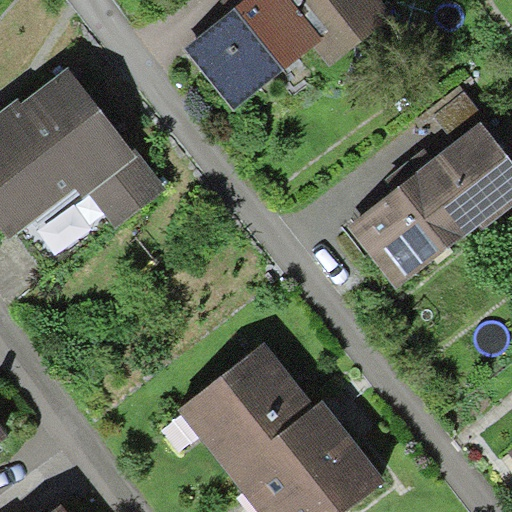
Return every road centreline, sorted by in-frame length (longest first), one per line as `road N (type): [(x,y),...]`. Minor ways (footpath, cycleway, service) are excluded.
road 1 (residential): [(478,511),(85,0)]
road 2 (residential): [(0,338),(123,511)]
